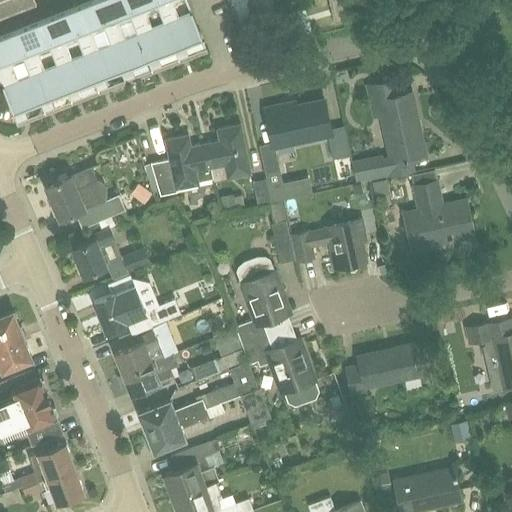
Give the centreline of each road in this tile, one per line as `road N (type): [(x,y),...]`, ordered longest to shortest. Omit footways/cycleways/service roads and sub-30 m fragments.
road 1 (residential): [(0,157),(209,77),(364,41),(396,42),(435,58)]
road 2 (residential): [(137,510),(35,263)]
road 3 (residential): [(511,203),(456,80),(435,58)]
road 4 (residential): [(353,312),(511,280)]
